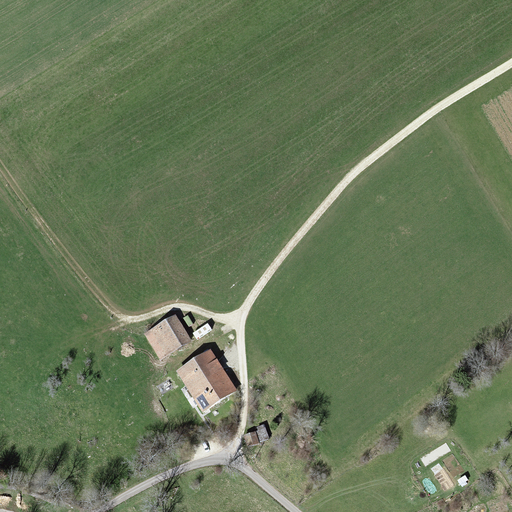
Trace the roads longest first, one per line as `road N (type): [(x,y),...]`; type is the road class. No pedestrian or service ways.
road 1 (track): [(511,62),(357,171),(261,283),(238,318),(242,396),(228,459)]
road 2 (track): [(238,318),(177,309),(123,321),(0,165)]
road 3 (unclassified): [(98,511),(158,477),(214,459),(242,465),(292,511)]
